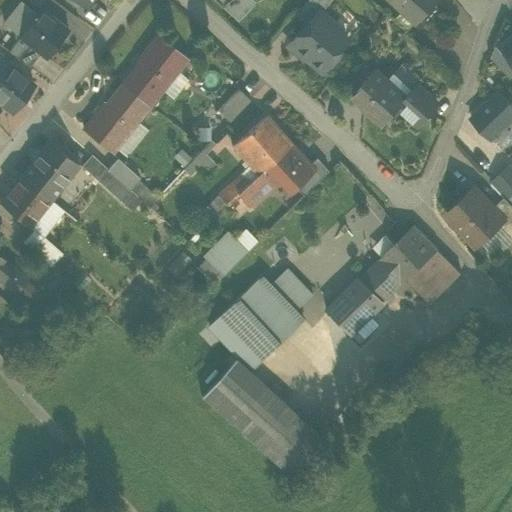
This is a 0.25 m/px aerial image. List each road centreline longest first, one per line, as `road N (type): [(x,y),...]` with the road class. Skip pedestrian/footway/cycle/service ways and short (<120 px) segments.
road 1 (residential): [(183,0),(418,206)]
road 2 (residential): [(503,0),(418,206)]
road 3 (residential): [(0,171),(137,0)]
road 4 (unclassified): [(126,511),(0,364)]
road 5 (residential): [(418,206),(511,326)]
